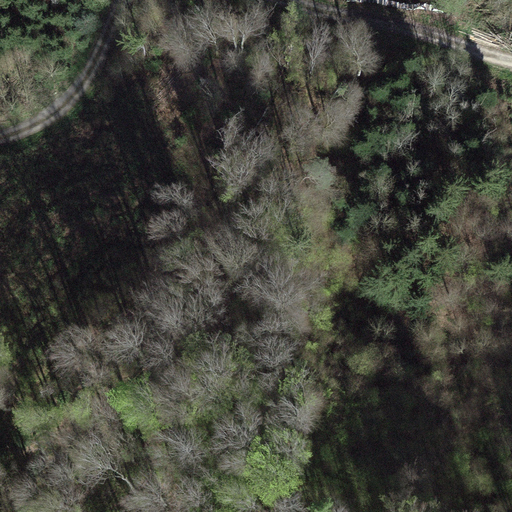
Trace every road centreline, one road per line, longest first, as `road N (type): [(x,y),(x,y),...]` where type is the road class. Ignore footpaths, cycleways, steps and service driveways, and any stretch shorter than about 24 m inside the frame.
road 1 (track): [(511,53),(273,0)]
road 2 (track): [(120,0),(66,96),(35,123),(0,135)]
